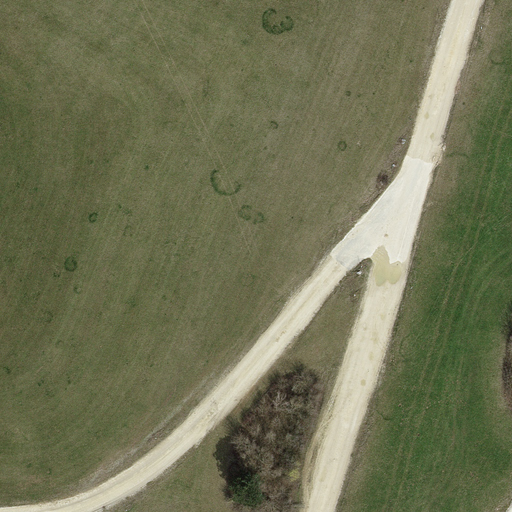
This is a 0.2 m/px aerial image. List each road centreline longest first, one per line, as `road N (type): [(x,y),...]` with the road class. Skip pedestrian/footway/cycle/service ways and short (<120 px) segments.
road 1 (track): [(467,0),(321,511)]
road 2 (track): [(58,511),(100,498),(155,462),(230,394),(341,260),(406,201)]
